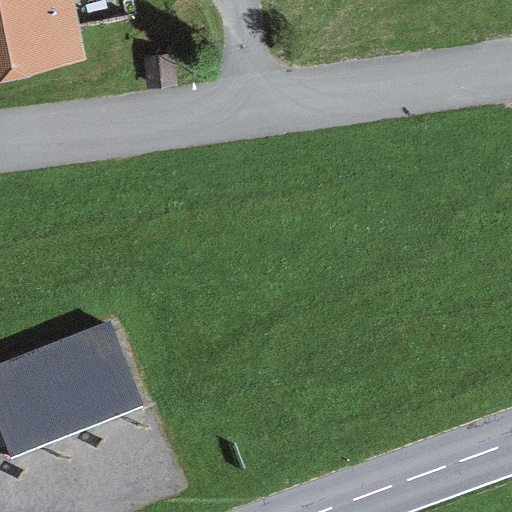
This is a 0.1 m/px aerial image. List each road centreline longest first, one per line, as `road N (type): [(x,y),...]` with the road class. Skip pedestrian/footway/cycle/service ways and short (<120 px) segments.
road 1 (residential): [(511,66),(0,135)]
road 2 (primary): [(511,439),(315,511)]
